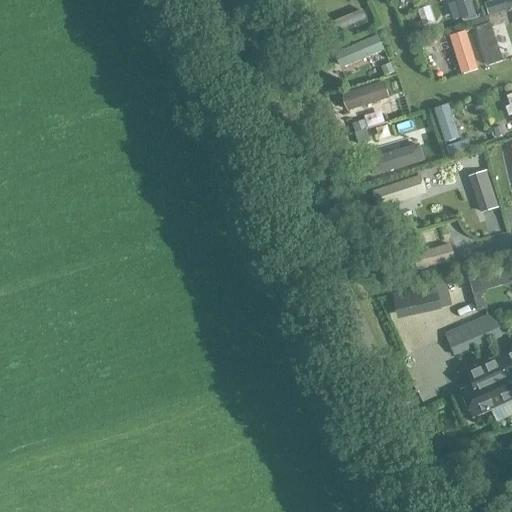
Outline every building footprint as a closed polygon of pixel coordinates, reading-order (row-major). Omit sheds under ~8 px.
[(471,0),(455,0),(462,21),(476,16),(471,0)] [(363,10),(327,25),(333,38),(368,24),(363,10)] [(479,71),(466,32),(450,37),(462,76),(479,71)] [(341,70),(384,51),(378,36),(334,55),(341,70)] [(426,106),(436,132),(450,126),(439,100),(426,106)] [(390,104),(351,116),(356,130),(395,118),(390,104)] [(382,155),(386,169),(429,156),(424,142),(382,155)] [(387,202),(429,196),(426,175),(384,181),(387,202)] [(456,262),(452,245),(412,256),(417,273),(456,262)] [(426,272),(392,284),(398,302),(432,290),(426,272)] [(473,280),(460,282),(462,297),(475,295),(473,280)] [(490,317),(445,337),(454,357),(498,337),(490,317)] [(470,387),(461,391),(472,418),(511,400),(511,353),(465,374),(470,387)]
